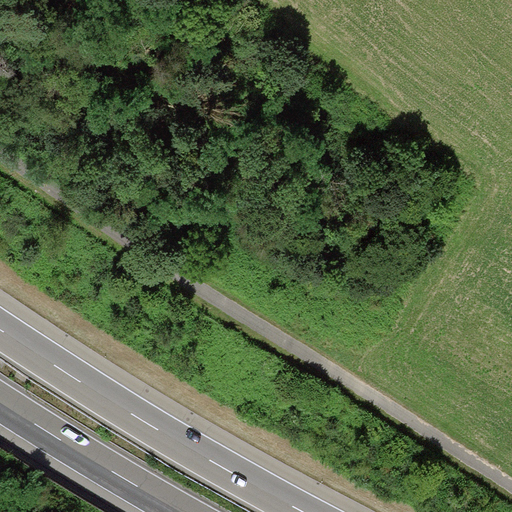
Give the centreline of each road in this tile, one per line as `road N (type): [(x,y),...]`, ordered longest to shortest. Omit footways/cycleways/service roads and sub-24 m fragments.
road 1 (track): [(0,154),(511,494)]
road 2 (motorway): [(302,511),(0,330)]
road 3 (motorway): [(0,401),(179,511)]
